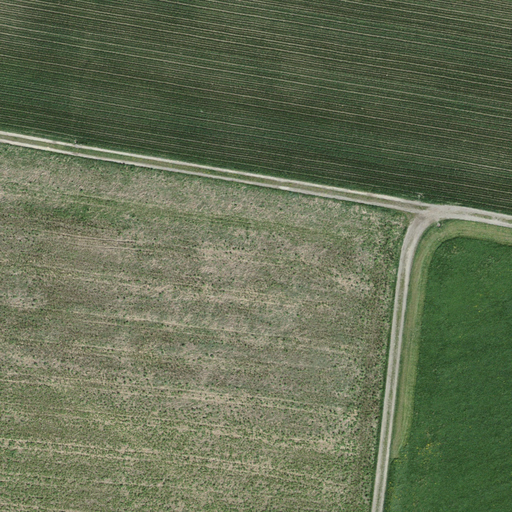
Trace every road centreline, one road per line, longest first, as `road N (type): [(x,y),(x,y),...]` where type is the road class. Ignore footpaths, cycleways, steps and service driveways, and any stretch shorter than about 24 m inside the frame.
road 1 (track): [(0,137),(447,211)]
road 2 (track): [(373,511),(405,256),(420,223),(447,211)]
